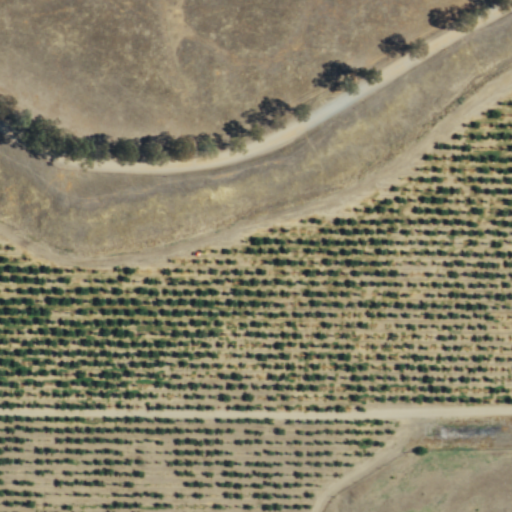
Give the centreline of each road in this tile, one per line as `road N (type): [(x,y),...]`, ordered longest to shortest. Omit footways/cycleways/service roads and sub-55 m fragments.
road 1 (residential): [(511,1),(237,152),(161,164),(74,160),(0,125)]
road 2 (track): [(511,409),(0,411)]
